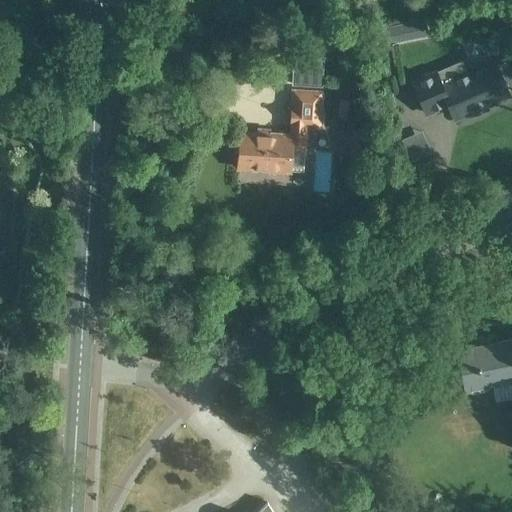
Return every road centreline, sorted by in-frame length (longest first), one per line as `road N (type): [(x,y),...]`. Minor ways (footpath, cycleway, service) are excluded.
road 1 (residential): [(94,364),(173,379),(218,362),(428,242),(511,210)]
road 2 (tertiary): [(78,357),(101,0)]
road 3 (tertiary): [(78,357),(69,511)]
